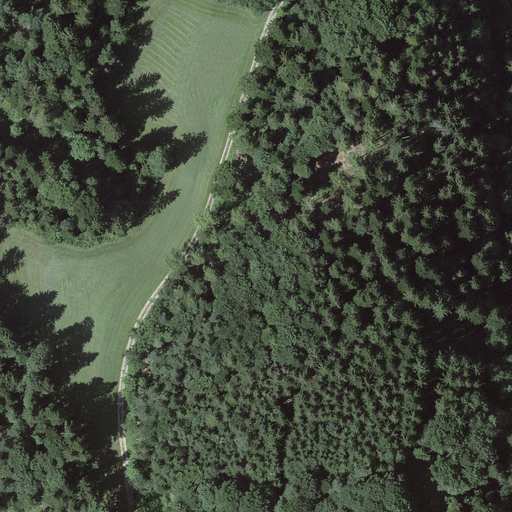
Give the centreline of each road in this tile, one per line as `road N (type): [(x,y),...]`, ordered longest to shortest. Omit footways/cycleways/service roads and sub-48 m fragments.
road 1 (track): [(130,511),(121,420),(128,355),(147,309),(202,226),(280,0)]
road 2 (track): [(511,271),(497,237),(494,179),(506,95),(486,0)]
